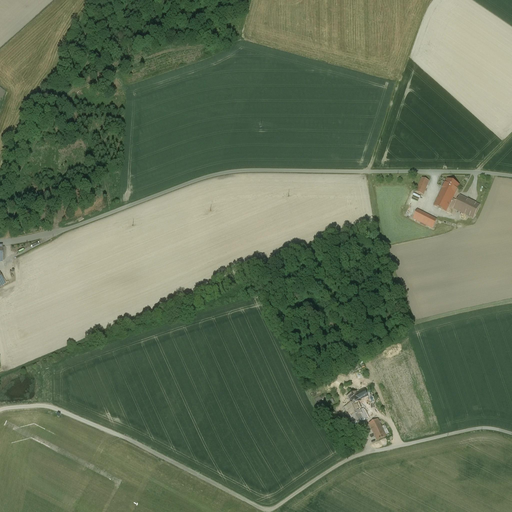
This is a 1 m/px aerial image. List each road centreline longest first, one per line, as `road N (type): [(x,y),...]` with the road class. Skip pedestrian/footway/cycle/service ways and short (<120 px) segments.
road 1 (unclassified): [(0,242),(49,235),(233,172),(511,176)]
road 2 (track): [(369,172),(380,237),(414,322)]
